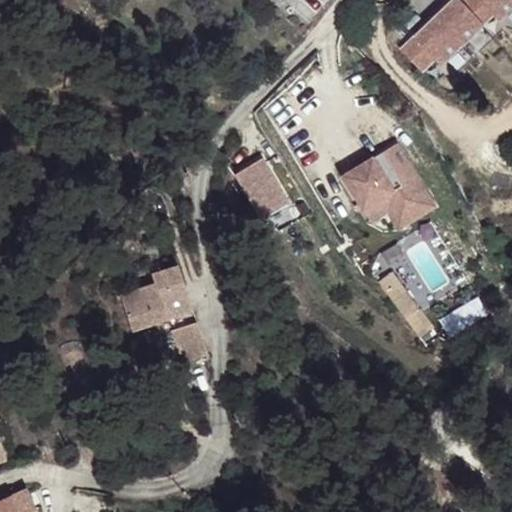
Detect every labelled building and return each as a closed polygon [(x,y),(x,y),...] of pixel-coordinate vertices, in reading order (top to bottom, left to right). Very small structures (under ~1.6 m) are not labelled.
[(511,0),(456,0),(399,52),(419,75),(433,62),(440,69),(493,21),(498,25),(511,11),(511,0)] [(339,179),(377,242),(434,208),(396,145),(339,179)] [(173,364),(205,353),(178,268),(148,277),(151,286),(117,297),(130,338),(162,328),(173,364)] [(0,409),(0,427),(14,422),(6,407),(0,409)] [(46,511),(50,508),(39,490),(1,511),(46,511)]
